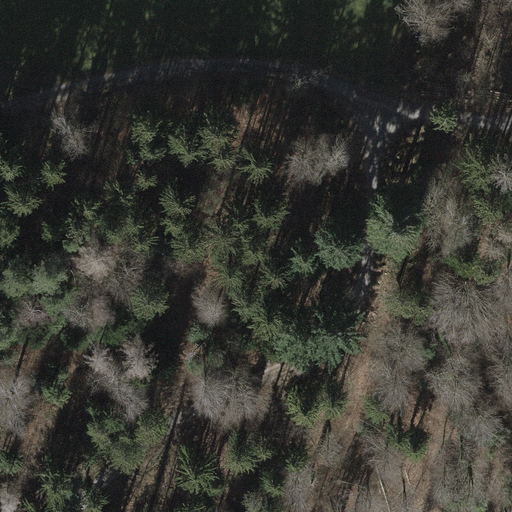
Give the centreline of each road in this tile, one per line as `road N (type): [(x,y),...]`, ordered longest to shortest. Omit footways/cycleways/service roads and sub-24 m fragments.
road 1 (track): [(60,511),(203,400),(332,338),(364,294),(379,102)]
road 2 (track): [(511,121),(379,102),(330,81),(232,65),(108,82),(0,120)]
